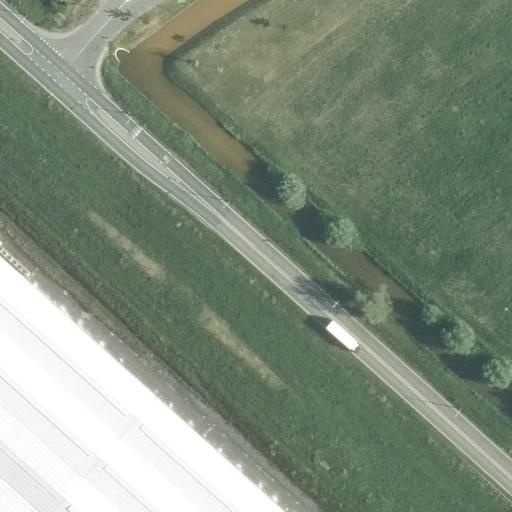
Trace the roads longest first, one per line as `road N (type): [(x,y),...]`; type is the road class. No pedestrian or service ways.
road 1 (tertiary): [(511,479),(205,205)]
road 2 (tertiary): [(205,205),(181,173),(65,69)]
road 3 (tertiary): [(51,86),(138,163),(205,205)]
